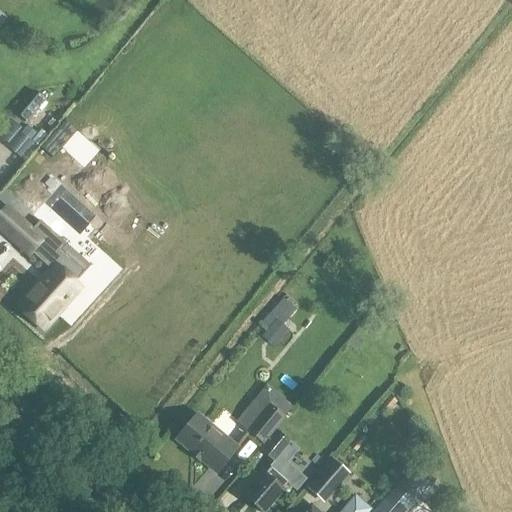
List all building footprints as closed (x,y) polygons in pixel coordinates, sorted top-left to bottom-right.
[(91,267),(90,266),(85,272),(62,252),(67,246),(40,222),(32,231),(7,209),(0,216),(0,230),(30,257),(32,254),(52,272),(19,309),(43,331),(81,289),(75,284),(91,267)] [(281,303),(262,325),(268,330),(262,338),(275,349),(289,331),(283,326),(294,314),(281,303)] [(267,387),(237,423),(264,445),(286,418),(285,417),(293,408),(267,387)] [(198,417),(177,442),(193,455),(192,456),(200,463),(201,462),(217,475),(238,450),(198,417)] [(272,462),(275,464),(283,454),(291,445),(277,434),(261,453),(272,462)] [(254,487),(244,499),(258,511),(266,511),(268,511),(269,511),(277,511),(290,498),(284,493),(287,489),(289,491),(305,473),(283,454),(275,464),(272,462),(266,470),(269,472),(265,476),(262,474),(252,485),(254,487)] [(309,490),(325,504),(347,478),(332,465),(309,490)] [(405,511),(429,486),(412,471),(375,511),(405,511)] [(355,496),(341,511),(371,511),(372,511),(355,496)]
